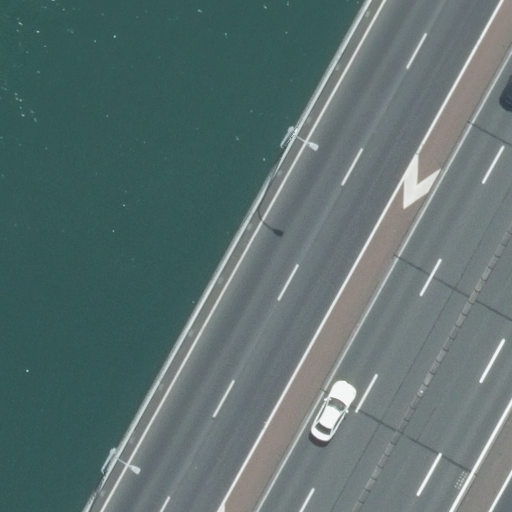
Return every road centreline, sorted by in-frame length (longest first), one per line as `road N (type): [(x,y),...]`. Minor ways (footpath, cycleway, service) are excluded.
road 1 (motorway): [(159,511),(442,0)]
road 2 (motorway): [(353,511),(511,225)]
